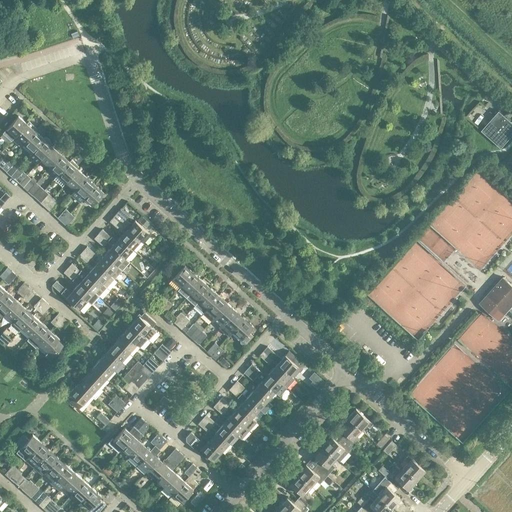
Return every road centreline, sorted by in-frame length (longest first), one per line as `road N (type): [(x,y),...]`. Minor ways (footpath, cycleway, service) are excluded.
road 1 (residential): [(0,97),(17,78),(84,57),(137,180)]
road 2 (residential): [(137,180),(285,314)]
road 3 (residential): [(237,494),(349,370)]
road 4 (residential): [(468,478),(349,370)]
